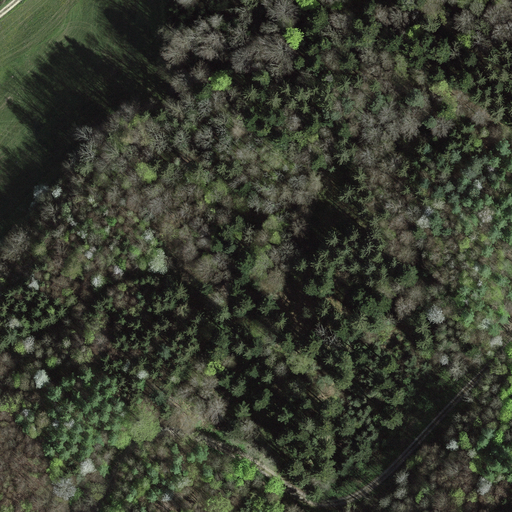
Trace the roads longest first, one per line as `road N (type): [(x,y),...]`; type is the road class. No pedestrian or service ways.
road 1 (track): [(99,511),(129,446),(150,432),(209,438),(304,501),(324,505),(370,488)]
road 2 (track): [(511,341),(370,488)]
